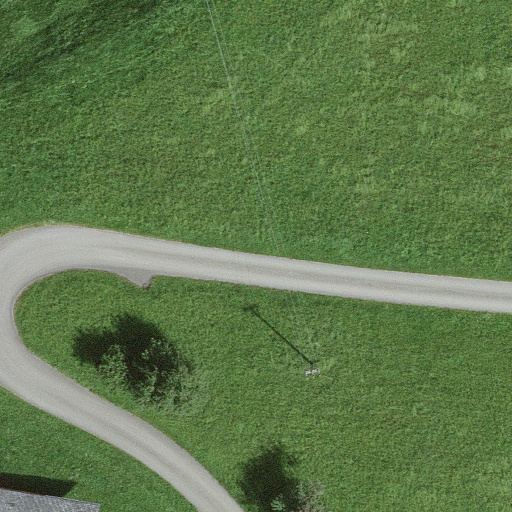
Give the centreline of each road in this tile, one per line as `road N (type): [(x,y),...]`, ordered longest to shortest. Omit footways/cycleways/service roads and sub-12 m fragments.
road 1 (track): [(0,280),(38,252),(98,248),(511,298)]
road 2 (track): [(220,511),(171,462),(33,383),(0,349)]
